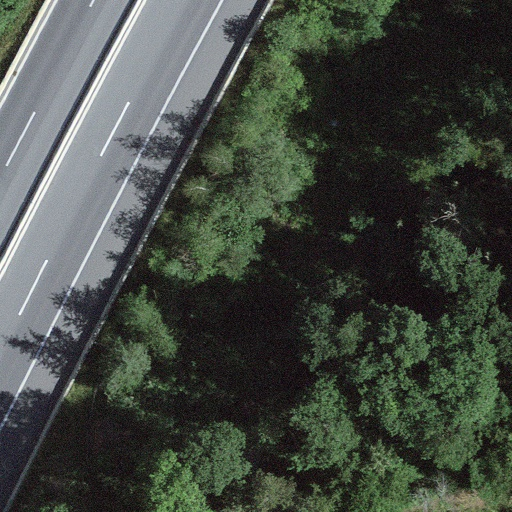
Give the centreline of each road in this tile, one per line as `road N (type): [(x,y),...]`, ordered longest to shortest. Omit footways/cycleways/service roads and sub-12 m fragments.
road 1 (trunk): [(0,354),(183,0)]
road 2 (trunk): [(94,0),(0,180)]
